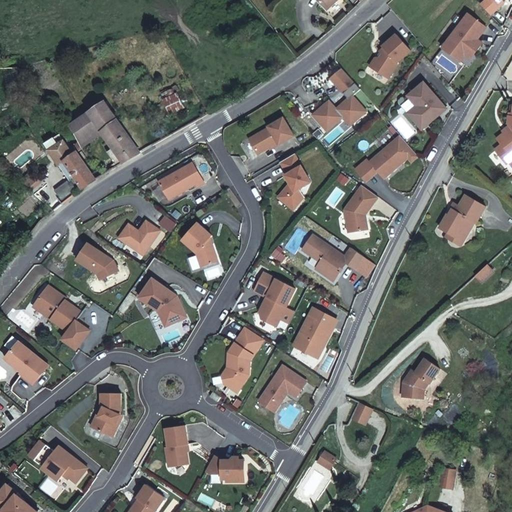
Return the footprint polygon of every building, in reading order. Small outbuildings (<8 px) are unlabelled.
[(318,0),(328,9),(337,0),(318,0)] [(486,0),(481,5),(491,16),(500,8),(498,6),(503,1),(504,0),(486,0)] [(469,14),(442,49),(460,63),(465,56),(470,51),(472,51),(474,48),(478,51),(483,45),(477,40),(487,29),(469,14)] [(398,63),(411,51),(397,35),(383,47),(384,48),(380,52),(382,54),(380,59),(373,69),(389,79),(399,63),(398,63)] [(470,51),(465,56),(470,61),(478,51),(474,48),(472,51),(470,51)] [(370,67),(373,69),(380,59),(376,58),(370,67)] [(360,90),(342,69),(330,79),(347,99),(336,109),(329,101),(312,115),(326,131),(342,118),(349,126),(366,112),(352,96),(360,90)] [(447,110),(424,83),(410,94),(423,110),(412,119),(421,131),(447,110)] [(161,94),(171,115),(186,108),(176,87),(161,94)] [(423,110),(410,94),(407,97),(416,107),(408,114),(412,119),(423,110)] [(77,137),(80,142),(101,130),(124,164),(140,154),(105,104),(68,124),(73,131),(77,137)] [(270,127),(251,138),(259,153),(271,146),(270,144),(274,142),(275,144),(279,142),(280,144),(295,135),(285,117),(270,125),(270,127)] [(405,139),(413,133),(401,117),(393,123),(405,139)] [(511,156),(511,119),(509,119),(508,128),(511,130),(511,131),(508,135),(506,133),(499,139),(504,145),(497,150),(505,161),(511,156)] [(40,136),(45,143),(59,134),(55,127),(40,136)] [(45,143),(55,159),(70,181),(75,177),(61,155),(69,149),(73,147),(70,142),(66,144),(59,134),(45,143)] [(417,157),(399,136),(369,162),(383,179),(407,159),(410,163),(417,157)] [(70,142),(73,147),(80,142),(77,137),(70,142)] [(75,177),(83,189),(95,181),(73,147),(69,149),(61,155),(75,177)] [(312,181),(296,153),(282,161),(289,173),(287,175),(291,182),(285,191),(290,195),(286,201),(295,209),(305,196),(301,188),(312,181)] [(198,186),(206,182),(194,162),(160,181),(170,199),(197,184),(198,186)] [(40,175),(29,165),(21,174),(32,184),(40,175)] [(342,173),(338,180),(346,186),(351,178),(342,173)] [(380,196),(364,184),(346,209),(350,232),(369,229),(368,219),(365,217),(364,214),(367,214),(380,196)] [(161,201),(167,197),(160,185),(153,189),(161,201)] [(286,201),(290,195),(285,191),(280,196),(286,201)] [(439,225),(448,231),(458,236),(470,219),(475,221),(476,222),(486,205),(467,193),(460,204),(455,201),(452,207),(454,208),(449,214),(447,213),(439,225)] [(448,231),(445,235),(459,245),(475,221),(470,219),(458,236),(448,231)] [(131,223),(120,237),(145,255),(162,230),(148,220),(141,230),(138,233),(135,231),(138,228),(131,223)] [(199,222),(183,239),(198,252),(203,267),(220,261),(214,244),(210,239),(214,235),(199,222)] [(356,268),(365,256),(352,247),(346,256),(315,234),(304,249),(322,261),(326,264),(322,271),(335,280),(341,271),(338,270),(341,265),(344,267),(348,262),(356,268)] [(114,260),(90,242),(78,259),(99,274),(102,279),(120,270),(114,260)] [(322,271),(326,264),(322,261),(317,268),(322,271)] [(487,267),(475,278),(482,284),(493,274),(487,267)] [(297,288),(266,272),(257,290),(271,297),(268,302),(267,300),(261,310),(264,318),(278,325),(297,288)] [(176,316),(186,311),(179,295),(176,297),(172,295),(174,292),(154,278),(141,297),(160,311),(167,326),(179,321),(176,316)] [(68,297),(51,284),(40,299),(48,305),(43,312),(69,331),(64,339),(78,349),(92,330),(78,320),(84,312),(72,304),(70,306),(65,302),(68,297)] [(40,299),(35,306),(43,312),(48,305),(40,299)] [(316,307),(296,345),(319,357),(324,347),(322,346),(337,318),(316,307)] [(176,316),(179,321),(189,316),(186,311),(176,316)] [(247,326),(244,332),(262,344),(266,338),(247,326)] [(244,332),(230,352),(229,370),(227,370),(224,374),(226,382),(239,391),(251,373),(252,359),(262,344),(244,332)] [(45,360),(21,340),(7,358),(23,371),(22,373),(30,379),(35,383),(51,365),(45,360)] [(426,384),(437,371),(422,360),(412,373),(408,371),(399,383),(398,399),(416,400),(417,390),(423,383),(426,384)] [(285,364),(260,400),(272,408),(277,401),(278,401),(282,403),(287,395),(286,392),(288,389),(298,396),(309,380),(285,364)] [(12,390),(25,400),(34,388),(21,378),(12,390)] [(416,400),(420,400),(421,391),(426,384),(423,383),(417,390),(416,400)] [(219,401),(222,396),(214,391),(211,395),(219,401)] [(122,414),(123,393),(103,392),(103,405),(105,406),(103,411),(105,413),(103,416),(101,415),(95,427),(114,436),(120,424),(118,423),(122,414)] [(277,401),(272,408),(276,411),(282,403),(278,401),(277,401)] [(359,403),(356,402),(350,418),(365,424),(371,408),(359,403)] [(93,426),(95,427),(101,415),(103,416),(105,413),(103,411),(105,406),(103,405),(93,426)] [(3,416),(11,425),(21,415),(14,407),(3,416)] [(187,424),(168,427),(171,446),(168,446),(171,466),(191,463),(189,450),(188,444),(190,443),(187,424)] [(42,439),(30,455),(36,459),(48,444),(42,439)] [(78,482),(89,467),(61,444),(56,450),(48,444),(36,459),(44,465),(43,467),(60,480),(66,473),(78,482)] [(322,454),(317,464),(329,471),(335,462),(322,454)] [(216,455),(207,469),(213,472),(224,472),(224,478),(229,478),(229,480),(246,480),(246,459),(240,459),(240,456),(235,456),(232,459),(224,459),(216,455)] [(445,469),(441,488),(454,490),(457,472),(445,469)] [(20,492),(9,483),(0,494),(0,501),(7,507),(3,511),(38,511),(38,510),(19,494),(20,492)] [(130,511),(155,511),(166,496),(148,483),(138,497),(142,500),(138,506),(136,504),(130,511)]
